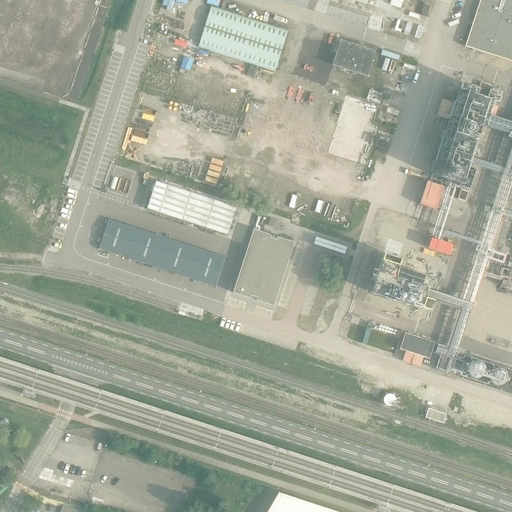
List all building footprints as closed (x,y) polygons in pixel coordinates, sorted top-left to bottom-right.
[(511,60),(511,58),(511,0),(480,0),(466,45),(511,60)] [(210,6),(198,47),(275,70),(287,30),(210,6)] [(339,38),(332,63),(367,74),(374,49),(339,38)] [(453,118),(474,124),(484,92),(462,86),(453,118)] [(473,137),(447,129),(436,166),(462,174),(473,137)] [(427,180),(419,204),(435,209),(443,185),(427,180)] [(154,183),(145,211),(227,238),(236,209),(154,183)] [(457,199),(465,202),(468,192),(460,190),(457,199)] [(109,220),(99,250),(215,288),(225,258),(109,220)] [(253,230),(232,293),(273,306),(294,243),(253,230)] [(431,238),(429,248),(451,253),(453,243),(431,238)] [(384,257),(372,292),(427,311),(430,301),(424,299),(430,280),(398,269),(400,262),(384,257)] [(420,366),(423,357),(430,359),(435,342),(405,332),(400,349),(406,351),(403,360),(420,366)] [(446,414),(428,408),(425,418),(443,424),(446,414)] [(337,511),(278,493),(267,511),(337,511)]
